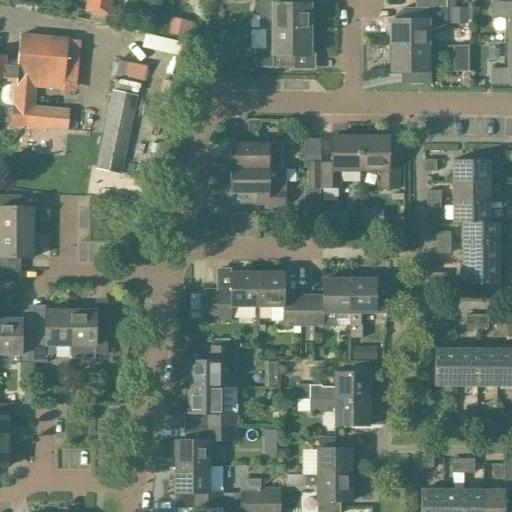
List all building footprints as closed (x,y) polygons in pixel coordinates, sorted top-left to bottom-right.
[(88,0),(86,12),(110,16),(112,0),(88,0)] [(294,0),(236,0),(236,1),(254,1),(254,11),(259,15),(259,30),(261,30),(265,30),(310,30),(310,3),(295,3),(294,0)] [(511,1),(493,1),(493,15),(494,15),(494,18),(508,19),(508,43),(511,43),(511,1)] [(390,20),(390,46),(428,46),(428,31),(447,24),(447,21),(447,8),(415,8),(402,8),(403,19),(394,20),(390,20)] [(468,24),(468,21),(468,9),(468,8),(455,8),(450,8),(450,21),(450,24),(468,24)] [(261,30),(261,49),(255,49),(255,66),(294,67),(294,54),(310,54),(310,30),(265,30),(261,30)] [(7,105),(13,106),(12,125),(68,131),(70,110),(34,107),(36,87),(64,90),(68,39),(20,35),(18,65),(5,64),(6,56),(0,55),(0,87),(2,88),(1,100),(3,103),(7,105)] [(183,50),(183,40),(153,39),(152,49),(183,50)] [(507,70),(493,70),(491,70),(491,85),(511,85),(511,43),(508,43),(507,70)] [(428,46),(390,46),(390,71),(428,72),(428,46)] [(453,46),(453,72),(468,72),(468,46),(453,46)] [(115,77),(144,83),(149,60),(120,54),(115,77)] [(113,90),(95,168),(121,174),(138,96),(113,90)] [(332,163),(320,163),(320,189),(340,189),(340,169),(360,170),(360,136),(332,136),(332,163)] [(360,136),(360,170),(381,170),(381,189),(400,189),(400,163),(388,163),(388,136),(360,136)] [(282,144),(269,144),(232,143),(232,168),(281,168),(282,144)] [(437,160),(423,160),(422,172),(436,172),(437,160)] [(452,160),(452,181),(489,181),(489,160),(452,160)] [(320,189),(320,163),(309,163),(309,189),(320,189)] [(281,168),(232,168),(232,192),(256,192),(256,205),(286,205),(286,168),(281,168)] [(489,181),(452,181),(452,202),(489,202),(489,181)] [(441,191),(427,191),(427,202),(441,202),(441,191)] [(320,193),(308,193),(308,201),(320,201),(320,193)] [(0,232),(33,233),(33,207),(20,207),(20,196),(0,195),(0,232)] [(441,202),(427,202),(427,213),(441,213),(441,202)] [(489,202),(452,202),(452,221),(463,221),(489,221),(489,202)] [(319,220),(307,220),(307,228),(319,228),(319,220)] [(499,221),(489,221),(463,221),(463,243),(499,243),(499,221)] [(0,269),(20,269),(20,258),(33,258),(33,233),(0,232),(0,269)] [(451,232),(437,232),(437,243),(451,243),(451,232)] [(451,254),(451,243),(437,243),(437,254),(451,254)] [(463,243),(463,264),(499,264),(499,243),(463,243)] [(499,264),(463,264),(463,284),(499,284),(499,264)] [(0,280),(6,280),(20,280),(20,271),(20,269),(0,269),(0,280)] [(257,307),(257,272),(231,271),(231,289),(205,288),(204,319),(231,320),(231,306),(257,307)] [(283,272),(257,272),(257,307),(282,307),(282,326),(296,326),(296,296),(282,296),(283,272)] [(432,273),(432,285),(446,285),(446,273),(432,273)] [(323,296),(308,296),(308,327),(305,326),(305,340),(314,340),(314,326),(323,326),(323,325),(348,325),(349,279),(323,278),(323,296)] [(374,279),(349,279),(348,325),(349,325),(349,338),(362,338),(362,324),(361,324),(361,313),(374,313),(374,279)] [(296,296),(296,326),(305,326),(308,327),(308,296),(296,296)] [(33,331),(33,363),(46,363),(46,356),(51,356),(55,353),(55,345),(70,345),(71,345),(71,309),(45,309),(45,331),(33,331)] [(71,345),(70,345),(70,358),(94,358),(94,353),(107,353),(107,323),(95,323),(95,310),(71,309),(71,345)] [(436,324),(447,324),(447,310),(436,311),(436,324)] [(466,330),(488,329),(488,315),(467,315),(466,330)] [(0,366),(9,366),(12,363),(33,363),(33,331),(21,331),(21,318),(0,317),(0,366)] [(511,319),(507,320),(507,318),(497,318),(496,337),(507,337),(507,338),(511,337),(511,319)] [(233,373),(233,363),(235,363),(235,347),(205,347),(205,361),(187,361),(187,387),(221,388),(221,373),(233,373)] [(511,349),(498,350),(497,385),(511,384),(511,349)] [(456,385),(456,350),(435,350),(435,385),(456,385)] [(456,350),(456,385),(477,385),(477,350),(456,350)] [(477,350),(477,385),(497,385),(498,350),(477,350)] [(334,375),(334,387),(321,387),(321,385),(295,385),(295,399),(310,398),(310,399),(368,399),(368,375),(334,375)] [(221,388),(187,387),(187,413),(205,413),(205,427),(235,427),(234,413),(221,413),(221,388)] [(368,399),(310,399),(310,412),(334,412),(334,425),(368,425),(368,399)] [(0,441),(9,441),(9,416),(0,416),(0,441)] [(235,427),(205,427),(205,440),(175,440),(175,467),(209,467),(209,442),(235,442),(235,440),(242,440),(242,427),(235,427)] [(317,439),(318,473),(318,476),(351,476),(351,450),(335,450),(334,438),(317,439)] [(0,466),(9,466),(9,441),(0,441),(0,466)] [(433,468),(434,454),(422,454),(422,468),(433,468)] [(453,459),(452,473),(474,474),(474,459),(453,459)] [(503,479),(505,479),(505,464),(493,464),(493,479),(503,479)] [(503,479),(503,481),(511,481),(511,464),(505,464),(505,479),(503,479)] [(209,467),(175,467),(175,491),(175,509),(192,509),(192,507),(222,507),(222,492),(209,493),(209,467)] [(318,476),(318,473),(286,474),(286,486),(318,486),(317,511),(340,511),(340,500),(351,500),(351,476),(318,476)] [(254,492),(253,511),(265,511),(266,488),(261,488),(261,492),(254,492)] [(266,488),(265,511),(280,511),(281,489),(266,488)] [(442,511),(442,490),(421,490),(420,511),(442,511)] [(462,511),(463,490),(442,490),(442,511),(462,511)] [(463,490),(462,511),(483,511),(484,490),(463,490)] [(503,511),(504,490),(484,490),(483,511),(503,511)] [(253,511),(254,492),(240,492),(240,511),(253,511)]
